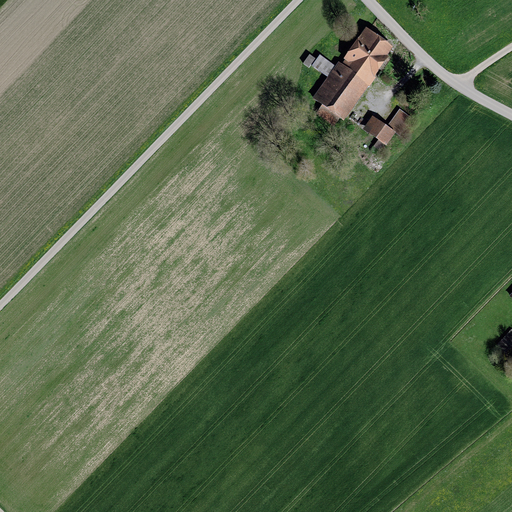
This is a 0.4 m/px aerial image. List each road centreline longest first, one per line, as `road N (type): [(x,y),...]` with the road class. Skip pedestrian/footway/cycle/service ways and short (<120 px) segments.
road 1 (track): [(0,308),(302,0)]
road 2 (residential): [(511,114),(424,62),(361,0)]
